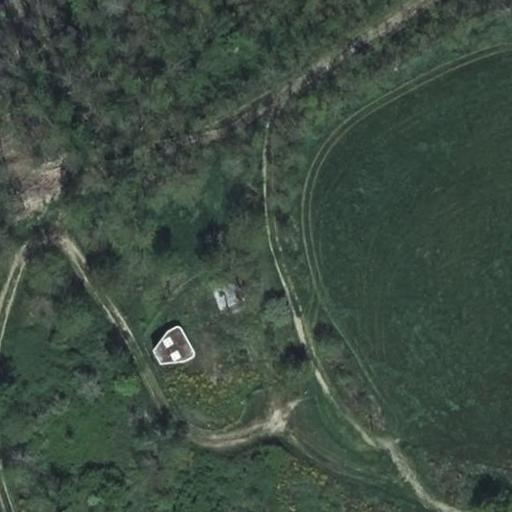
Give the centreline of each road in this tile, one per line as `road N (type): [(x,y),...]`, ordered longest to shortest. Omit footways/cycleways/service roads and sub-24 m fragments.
road 1 (track): [(425,0),(271,96),(262,251),(317,386),(402,482),(457,511)]
road 2 (track): [(45,218),(169,421),(207,437),(293,440),(402,482)]
road 3 (track): [(511,37),(321,145),(303,200),(305,357)]
road 4 (track): [(271,96),(136,146),(101,146),(17,254),(0,333)]
